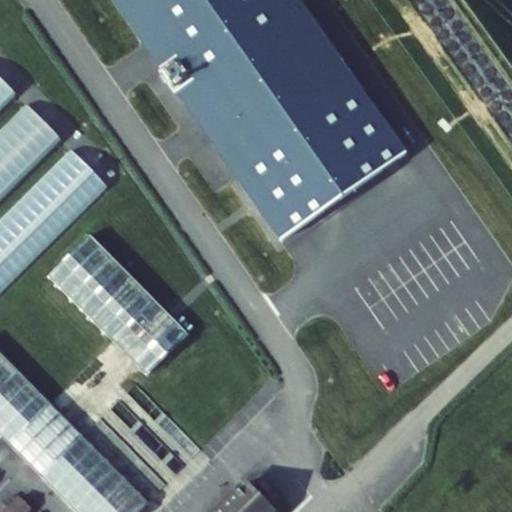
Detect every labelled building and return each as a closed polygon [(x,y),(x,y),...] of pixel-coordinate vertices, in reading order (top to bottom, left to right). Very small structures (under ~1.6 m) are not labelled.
[(406,155),(297,0),(112,0),(161,69),(178,58),(194,81),(177,92),(282,242),(406,155)] [(0,113),(20,94),(0,73),(0,113)] [(0,135),(0,203),(64,140),(30,106),(0,135)] [(0,225),(0,293),(108,186),(74,152),(0,225)] [(204,317),(108,220),(68,258),(164,356),(204,317)] [(4,323),(0,326),(0,398),(112,511),(139,511),(165,487),(4,323)] [(218,511),(274,511),(295,491),(266,463),(218,511)] [(19,495),(1,511),(31,511),(34,510),(19,495)]
